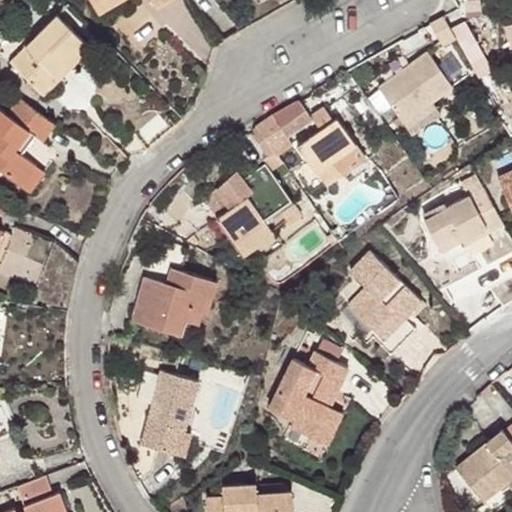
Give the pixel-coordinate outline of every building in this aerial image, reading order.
[(89,0),(94,7),(105,0),(150,0),(156,8),(169,0),(89,0)] [(100,16),(126,0),(105,0),(94,7),(100,16)] [(452,32),(444,17),(432,24),(444,47),(456,40),(452,32)] [(56,76),(86,45),(60,19),(14,67),(47,99),(64,83),(56,76)] [(452,32),(456,40),(479,82),(492,75),(465,25),(452,32)] [(94,52),(86,45),(56,76),(64,83),(94,52)] [(453,50),(437,59),(452,83),(467,73),(453,50)] [(433,103),(453,88),(429,55),(380,91),(407,130),(437,109),(433,103)] [(53,124),(17,99),(4,117),(0,113),(0,172),(21,187),(37,165),(15,149),(27,132),(41,141),(53,124)] [(270,114),(253,124),(273,152),(289,141),(283,131),(305,115),(296,99),(270,114)] [(145,124),(158,137),(170,127),(182,118),(169,104),(145,124)] [(310,115),(321,129),(337,118),(325,105),(310,115)] [(327,186),(366,157),(337,118),(321,129),(297,146),(327,186)] [(236,249),(268,227),(264,222),(286,206),(275,191),(281,187),(275,179),(286,171),(276,157),(246,180),(238,170),(201,198),(236,249)] [(46,171),(37,165),(21,187),(30,194),(46,171)] [(511,168),(496,176),(511,212),(511,168)] [(466,194),(481,186),(473,171),(458,179),(466,194)] [(500,222),(481,186),(466,194),(419,220),(437,249),(456,238),(481,224),(484,230),(500,222)] [(460,243),(484,230),(481,224),(456,238),(460,243)] [(275,238),(268,227),(236,249),(243,260),(275,238)] [(0,271),(14,234),(1,230),(0,233),(0,271)] [(403,320),(421,304),(369,254),(349,273),(364,287),(345,306),(368,328),(363,332),(389,357),(414,332),(403,320)] [(165,266),(160,281),(170,283),(175,269),(165,266)] [(197,311),(207,279),(175,269),(170,283),(160,281),(140,275),(127,320),(176,334),(181,319),(185,307),(197,311)] [(213,281),(207,279),(197,311),(202,312),(213,281)] [(193,323),(197,311),(185,307),(181,319),(193,323)] [(330,381),(339,385),(346,371),(313,354),(306,370),(292,363),(269,412),(293,424),(290,429),(311,440),(328,407),(320,403),(330,381)] [(152,396),(159,369),(145,365),(137,392),(152,396)] [(138,445),(171,453),(177,431),(184,433),(197,380),(159,369),(152,396),(138,445)] [(328,407),(339,385),(330,381),(320,403),(328,407)] [(344,416),(328,407),(311,440),(327,448),(344,416)] [(177,431),(171,453),(184,457),(190,435),(184,433),(177,431)] [(511,483),(511,437),(508,432),(461,470),(487,503),(511,483)] [(43,476),(15,486),(20,501),(48,491),(43,476)] [(291,511),(291,497),(258,498),(258,489),(223,490),(223,499),(207,499),(207,511),(291,511)] [(43,497),(48,511),(63,511),(57,492),(43,497)] [(48,511),(43,497),(19,506),(22,511),(19,511),(13,511),(12,508),(0,511),(48,511)]
